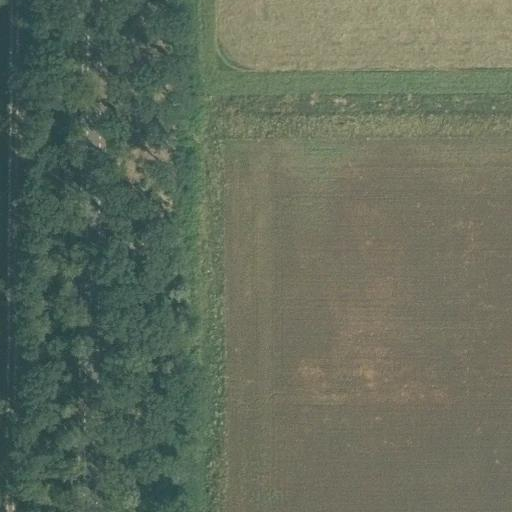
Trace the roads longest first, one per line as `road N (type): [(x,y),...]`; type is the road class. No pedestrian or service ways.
road 1 (secondary): [(89,511),(94,0)]
road 2 (track): [(12,0),(8,511)]
